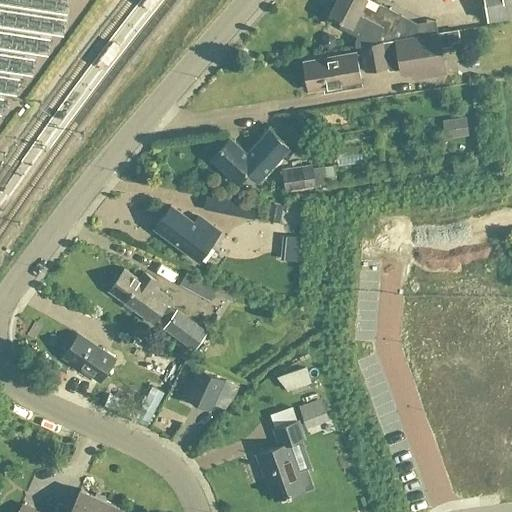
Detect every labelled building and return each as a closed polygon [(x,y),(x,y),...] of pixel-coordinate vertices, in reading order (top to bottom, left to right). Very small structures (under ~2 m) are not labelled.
[(418,39),(418,38),(416,26),(379,6),(375,13),(363,6),(366,0),(337,0),(336,3),(331,3),(328,10),(330,14),(329,17),(342,24),(340,29),(358,38),(355,43),(356,49),(360,48),(418,39)] [(511,0),(483,0),(487,22),(511,18),(511,0)] [(400,73),(442,65),(443,65),(440,49),(449,48),(449,47),(451,44),(459,43),(457,32),(418,38),(418,39),(360,48),(365,74),(400,68),(400,73)] [(325,94),(361,88),(356,56),(303,65),(308,91),(324,88),(325,94)] [(466,119),(443,122),(445,140),(468,137),(466,119)] [(238,184),(247,173),(257,183),(289,150),(269,131),(247,156),(230,140),(212,160),(225,172),(225,176),(230,181),(234,180),(238,184)] [(285,193),(315,188),(312,167),(282,171),(285,193)] [(257,207),(225,201),(222,215),(254,221),(257,207)] [(268,205),(265,219),(278,222),(281,208),(268,205)] [(171,207),(155,229),(199,262),(220,234),(199,218),(194,224),(171,207)] [(297,261),(299,238),(283,236),(281,260),(297,261)] [(153,323),(154,321),(165,328),(163,330),(194,352),(208,333),(176,311),(175,314),(165,306),(169,300),(153,289),(157,283),(144,274),(138,282),(124,271),(109,292),(125,304),(124,306),(132,312),(134,310),(153,323)] [(209,303),(215,290),(185,275),(179,287),(209,303)] [(100,383),(115,361),(78,336),(63,358),(100,383)] [(168,383),(176,362),(163,357),(155,378),(168,383)] [(223,381),(199,370),(192,383),(185,398),(195,403),(209,409),(223,381)] [(151,388),(135,418),(148,425),(163,395),(151,388)] [(321,401),(299,408),(306,426),(327,419),(321,401)] [(287,499),(304,493),(312,490),(306,472),(298,475),(288,446),(303,441),(297,424),(274,431),(280,448),(256,456),(263,476),(264,475),(274,501),(286,497),(287,499)] [(116,511),(118,509),(80,492),(70,511),(63,511),(56,508),(53,511),(33,511),(21,507),(18,511),(116,511)]
